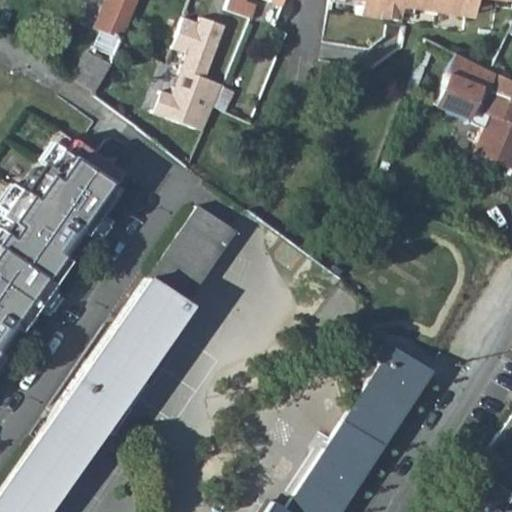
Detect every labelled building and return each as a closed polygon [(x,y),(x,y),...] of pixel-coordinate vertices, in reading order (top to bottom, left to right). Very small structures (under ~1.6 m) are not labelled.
[(111,59),(119,43),(135,0),(102,0),(90,28),(100,32),(87,55),(83,52),(68,79),(91,92),(111,59)] [(222,0),(219,9),(243,16),(248,3),(240,0),(222,0)] [(356,0),(355,12),(394,18),(396,4),(421,8),(422,2),(467,9),(467,0),(356,0)] [(422,2),(421,8),(466,15),(467,9),(422,2)] [(222,25),(197,16),(194,22),(180,17),(169,48),(184,53),(169,92),(157,88),(148,114),(200,133),(219,83),(202,77),(222,25)] [(511,20),(509,19),(500,38),(511,43),(511,40),(511,20)] [(449,53),(441,70),(482,89),(489,73),(449,53)] [(479,127),(467,152),(493,163),(508,169),(511,158),(511,84),(489,73),(482,89),(441,70),(426,102),(479,127)] [(0,336),(6,328),(12,332),(59,262),(53,258),(71,232),(77,236),(99,203),(97,201),(115,174),(67,141),(57,155),(51,151),(36,174),(29,169),(14,192),(10,190),(0,204),(0,223),(0,336)] [(226,232),(191,208),(142,280),(176,304),(226,232)] [(0,511),(38,511),(95,428),(109,437),(126,411),(114,403),(113,402),(179,306),(176,304),(142,280),(140,278),(0,482),(0,511)] [(332,511),(423,371),(379,343),(364,366),(371,370),(280,509),(265,499),(256,511),(332,511)] [(143,386),(131,378),(114,403),(126,411),(143,386)] [(460,495),(448,511),(492,511),(502,497),(506,499),(511,490),(511,409),(472,467),(464,461),(461,465),(469,471),(454,491),(460,495)] [(454,491),(439,511),(448,511),(460,495),(454,491)]
